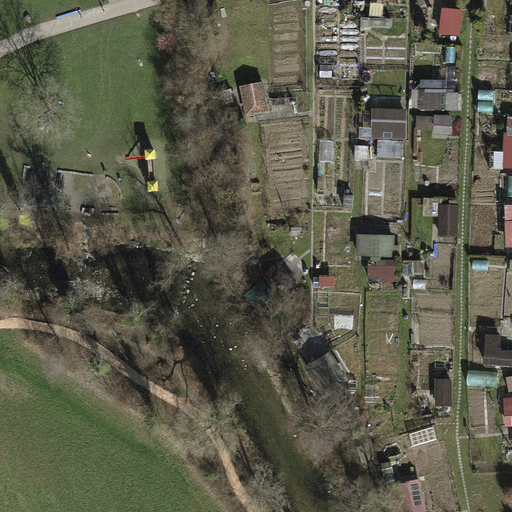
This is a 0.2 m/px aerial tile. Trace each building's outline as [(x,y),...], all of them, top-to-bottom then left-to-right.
[(461,34),(465,12),(447,8),(443,31),(461,34)] [(424,81),(423,111),(464,112),(464,93),(450,93),(450,81),(424,81)] [(249,108),(269,104),(265,85),(245,89),(249,108)] [(410,157),(408,109),(377,110),(379,159),(410,157)] [(456,130),(456,117),(420,116),(420,129),(456,130)] [(461,204),(441,204),(440,237),(460,238),(461,204)] [(360,236),(359,256),(371,257),(370,284),(400,285),(401,237),(360,236)] [(265,305),(297,286),(281,259),(249,278),(265,305)] [(309,367),(318,389),(347,377),(337,355),(309,367)]
